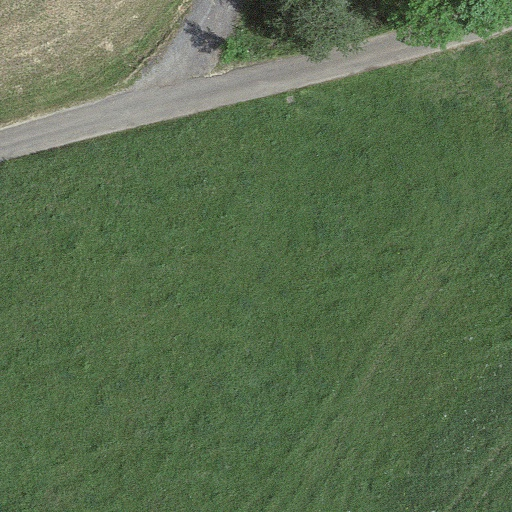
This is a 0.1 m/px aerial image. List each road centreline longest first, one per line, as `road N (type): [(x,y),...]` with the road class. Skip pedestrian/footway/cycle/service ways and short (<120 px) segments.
road 1 (tertiary): [(0,159),(158,106),(511,11)]
road 2 (track): [(158,106),(218,0)]
